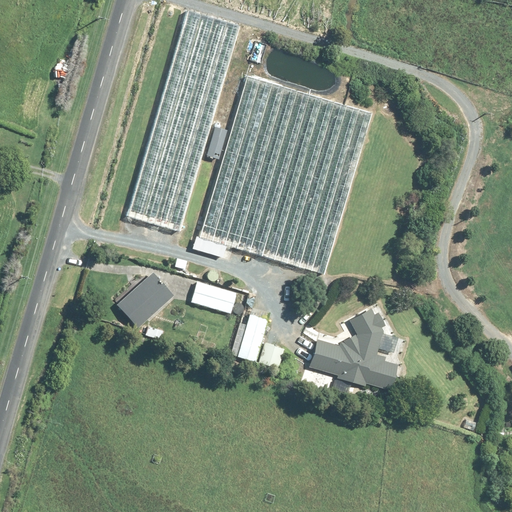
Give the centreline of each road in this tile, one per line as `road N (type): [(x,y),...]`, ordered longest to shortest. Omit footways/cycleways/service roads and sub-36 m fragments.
road 1 (unknown): [(174,0),(431,76),(463,102),(471,137),(440,261),(461,301),(511,351)]
road 2 (unclassified): [(0,436),(129,0)]
